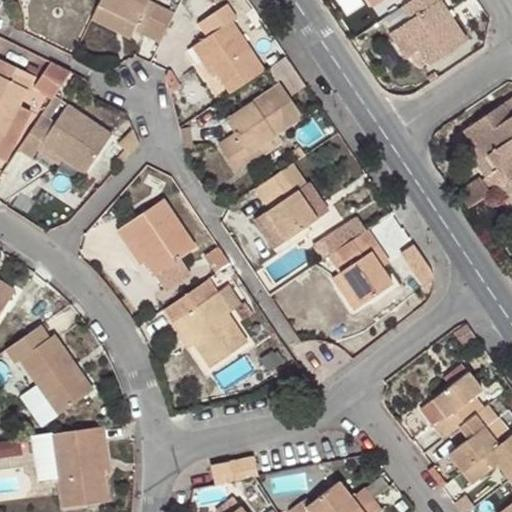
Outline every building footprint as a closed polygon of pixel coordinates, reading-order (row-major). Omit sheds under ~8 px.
[(148,0),(101,0),(98,6),(136,25),(147,2),(148,0)] [(443,0),(413,0),(402,8),(410,19),(401,26),(418,51),(429,68),(466,43),(440,3),(443,0)] [(154,5),(147,2),(136,25),(133,31),(139,34),(154,5)] [(139,34),(159,44),(174,14),(154,5),(139,34)] [(98,6),(91,22),(129,39),(133,31),(136,25),(98,6)] [(230,94),(265,71),(231,22),(234,20),(226,7),(199,26),(207,37),(193,48),(203,63),(207,60),(217,76),(230,94)] [(418,51),(401,26),(394,31),(411,56),(418,51)] [(0,60),(0,136),(4,138),(27,91),(29,91),(35,78),(0,60)] [(207,60),(203,63),(212,79),(217,76),(207,60)] [(58,92),(71,74),(70,73),(56,66),(44,84),(58,92)] [(248,154),(276,136),(302,119),(279,85),(225,121),(234,135),(218,146),(236,172),(252,162),(248,154)] [(41,117),(19,151),(32,160),(38,152),(41,146),(62,160),(84,174),(110,134),(66,106),(54,125),(41,117)] [(501,169),(510,181),(511,180),(511,118),(511,119),(502,106),(464,132),(473,145),(482,160),(488,157),(497,172),(501,169)] [(279,143),(276,136),(248,154),(252,162),(279,143)] [(486,179),(497,172),(488,157),(482,160),(473,145),(466,150),(486,179)] [(41,146),(38,152),(58,166),(62,160),(41,146)] [(292,165),(256,190),(270,209),(266,214),(285,242),(318,221),(297,191),(306,186),(292,165)] [(326,215),(306,186),(297,191),(318,221),(326,215)] [(116,232),(127,248),(133,245),(144,263),(154,276),(196,249),(163,201),(116,232)] [(378,246),(369,232),(337,253),(347,269),(339,273),(361,306),(392,284),(382,268),(370,252),(378,246)] [(133,245),(127,248),(139,266),(144,263),(133,245)] [(389,262),(378,246),(370,252),(382,268),(389,262)] [(337,253),(329,259),(339,273),(347,269),(337,253)] [(361,306),(339,273),(330,280),(354,312),(361,306)] [(231,313),(208,280),(162,311),(172,325),(181,320),(197,342),(192,346),(208,369),(247,342),(228,315),(231,313)] [(0,314),(14,291),(0,282),(0,314)] [(181,320),(172,325),(189,349),(192,346),(197,342),(181,320)] [(49,338),(41,326),(5,351),(15,365),(20,362),(57,416),(88,394),(68,367),(74,363),(54,335),(49,338)] [(94,390),(74,363),(68,367),(88,394),(94,390)] [(444,379),(450,387),(469,373),(462,364),(444,379)] [(433,427),(443,440),(457,429),(464,424),(484,408),(475,397),(483,391),(469,373),(450,387),(433,401),(446,418),(433,427)] [(420,411),(433,427),(446,418),(433,401),(420,411)] [(467,441),(447,455),(462,473),(511,435),(489,405),(484,408),(464,424),(473,436),(467,441)] [(464,424),(457,429),(467,441),(473,436),(464,424)] [(106,445),(103,426),(51,434),(54,471),(56,470),(62,508),(108,502),(104,471),(99,471),(95,447),(106,445)] [(51,434),(40,435),(46,472),(54,471),(51,434)] [(511,478),(511,434),(511,435),(462,473),(472,486),(498,466),(509,480),(511,478)] [(109,471),(106,445),(95,447),(99,471),(104,471),(109,471)] [(255,478),(259,476),(255,457),(210,465),(213,486),(255,478)] [(511,511),(511,478),(509,480),(511,483),(511,503),(501,511),(511,511)] [(288,511),(356,511),(374,499),(365,487),(351,497),(339,481),(311,504),(306,507),(301,501),(288,511)] [(244,511),(233,497),(215,511),(244,511)] [(306,497),(301,501),(306,507),(311,504),(306,497)] [(381,511),(383,511),(374,499),(356,511),(381,511)]
